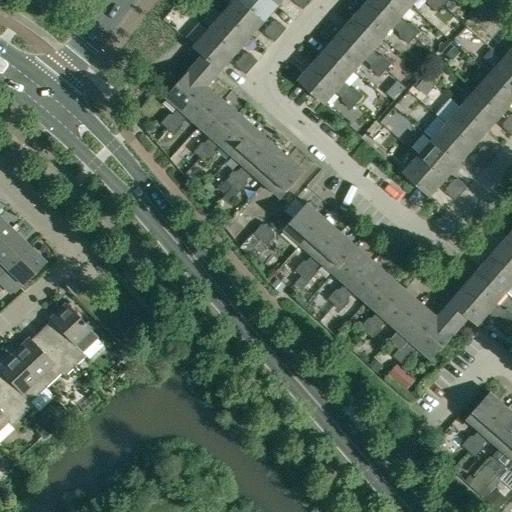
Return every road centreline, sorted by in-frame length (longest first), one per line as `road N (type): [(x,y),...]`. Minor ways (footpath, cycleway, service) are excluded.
road 1 (residential): [(326,0),(252,84),(432,242),(511,151)]
road 2 (tertiary): [(158,217),(412,511)]
road 3 (residential): [(0,179),(75,255),(0,322)]
road 4 (tertiary): [(158,217),(150,191),(112,146),(49,88)]
road 5 (tertiary): [(33,108),(134,205),(158,217)]
